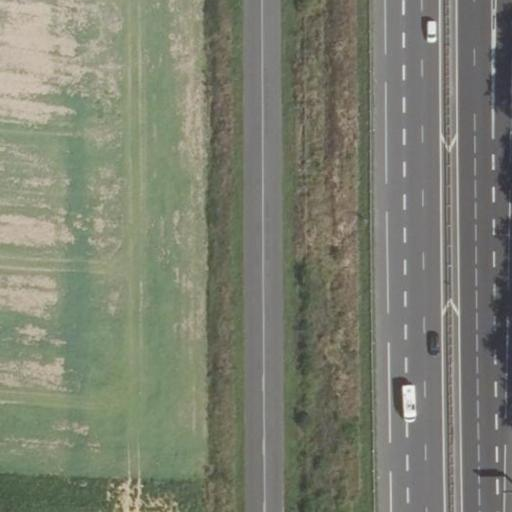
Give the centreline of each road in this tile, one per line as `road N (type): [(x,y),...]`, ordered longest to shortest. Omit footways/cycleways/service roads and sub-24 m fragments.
road 1 (motorway): [(421,0),(425,511)]
road 2 (tertiary): [(262,0),(265,511)]
road 3 (motorway): [(481,511),(476,141)]
road 4 (motorway): [(476,141),(487,0)]
road 5 (motorway): [(476,141),(474,0)]
